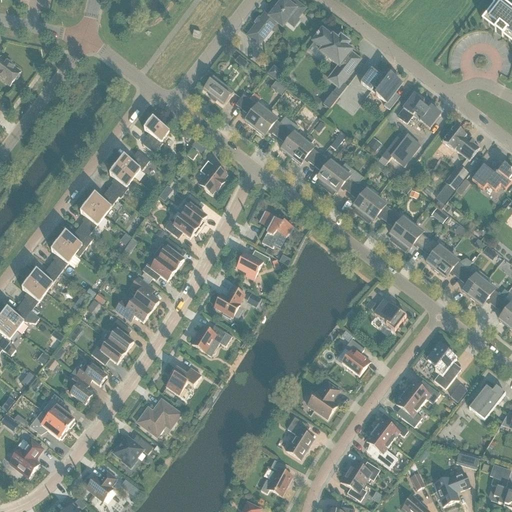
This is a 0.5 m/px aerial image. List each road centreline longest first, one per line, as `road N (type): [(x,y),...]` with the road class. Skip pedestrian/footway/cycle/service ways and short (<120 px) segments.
road 1 (residential): [(9,511),(47,490),(162,342),(255,169)]
road 2 (residential): [(152,88),(0,287)]
road 3 (residential): [(308,511),(342,443),(440,314)]
road 4 (residential): [(440,314),(255,169)]
road 5 (residential): [(452,97),(329,0)]
road 6 (unclassified): [(0,157),(85,41)]
road 7 (residential): [(252,0),(172,103)]
